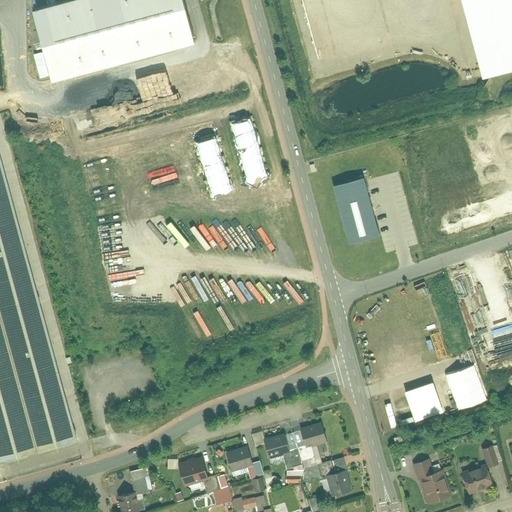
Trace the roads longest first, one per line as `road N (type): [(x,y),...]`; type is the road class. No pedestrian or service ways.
road 1 (tertiary): [(334,299),(253,0)]
road 2 (residential): [(352,366),(218,411),(93,470)]
road 3 (residential): [(334,299),(511,237)]
road 4 (tertiary): [(390,511),(352,366)]
